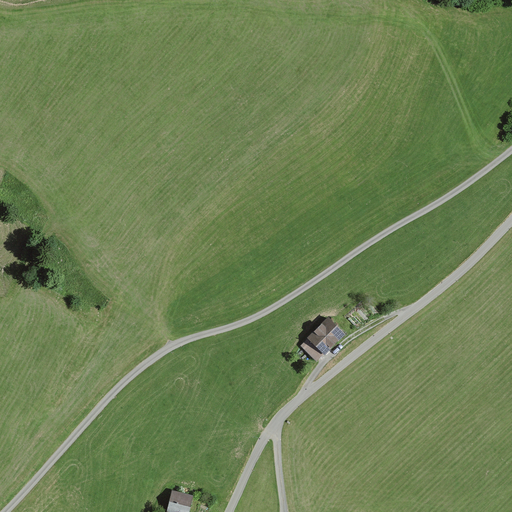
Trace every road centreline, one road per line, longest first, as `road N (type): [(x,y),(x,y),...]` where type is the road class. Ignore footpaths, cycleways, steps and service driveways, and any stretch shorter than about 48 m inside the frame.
road 1 (track): [(8,511),(177,341),(247,322),(511,154)]
road 2 (unclassified): [(511,225),(275,427),(230,511)]
